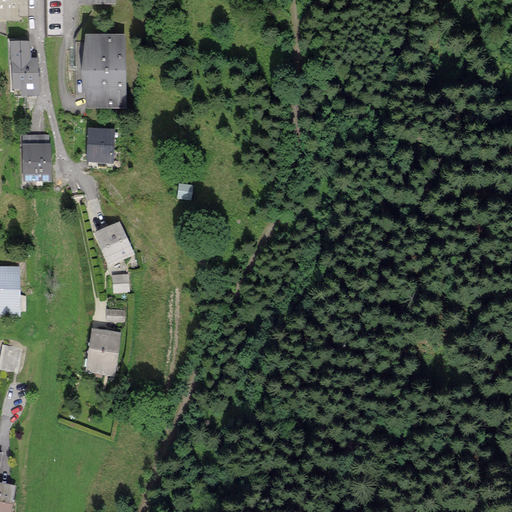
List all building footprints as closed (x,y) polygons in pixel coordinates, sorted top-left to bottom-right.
[(28,0),(0,0),(0,18),(29,19),(28,0)] [(47,0),(48,37),(63,37),(62,0),(47,0)] [(91,41),(91,52),(88,53),(90,94),(93,94),(94,105),(126,105),(125,40),(91,41)] [(31,43),(16,44),(17,95),(40,94),(39,60),(31,60),(31,43)] [(101,167),(103,133),(94,132),(93,167),(101,167)] [(114,133),(103,133),(101,167),(113,168),(114,133)] [(28,148),(29,179),(49,179),(49,148),(28,148)] [(193,197),(194,186),(183,186),(182,196),(193,197)] [(120,225),(99,234),(112,262),(132,252),(120,225)] [(0,311),(8,312),(8,321),(15,321),(15,318),(17,318),(17,313),(23,312),(23,300),(18,299),(17,271),(12,271),(12,275),(0,275),(0,311)] [(129,276),(116,276),(117,291),(130,290),(129,276)] [(124,312),(109,311),(108,319),(123,320),(124,312)] [(95,338),(91,364),(96,365),(95,374),(111,377),(117,342),(95,338)] [(6,346),(1,371),(17,374),(22,350),(6,346)] [(190,404),(192,392),(181,390),(178,402),(190,404)] [(0,511),(4,511),(8,493),(0,491),(0,511)]
